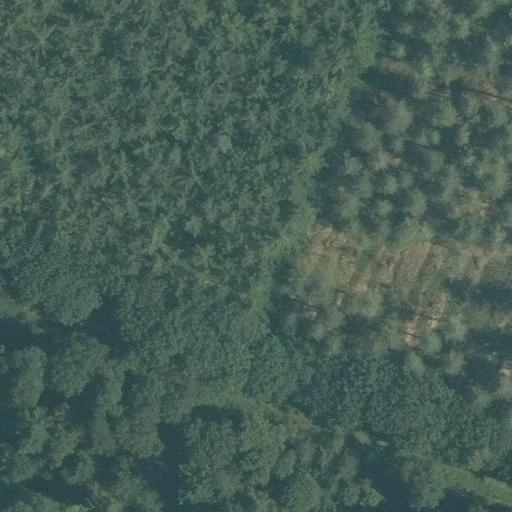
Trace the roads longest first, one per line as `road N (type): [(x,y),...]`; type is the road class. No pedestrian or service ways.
road 1 (track): [(0,305),(511,486)]
road 2 (track): [(224,365),(377,0)]
